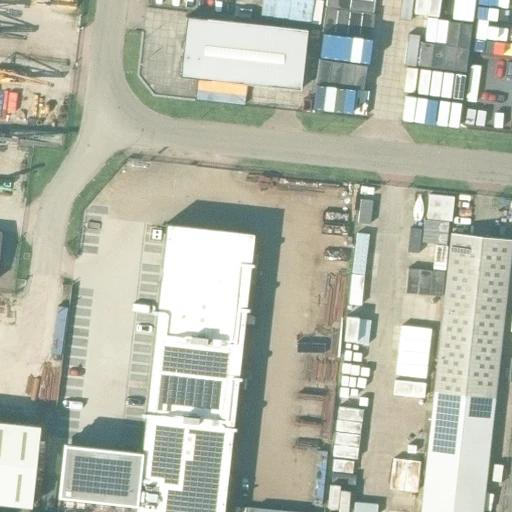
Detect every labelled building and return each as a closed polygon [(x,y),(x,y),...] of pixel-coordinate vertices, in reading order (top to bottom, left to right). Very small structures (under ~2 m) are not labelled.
[(69,18),(0,10),(0,54),(65,62),(69,18)] [(300,90),(307,30),(187,18),(180,78),(300,90)] [(61,458),(56,510),(71,511),(222,511),(248,283),(251,253),(253,233),(166,224),(141,452),(117,449),(116,464),(61,458)] [(433,392),(420,511),(481,511),(494,399),(511,240),(451,233),(433,392)] [(6,349),(18,350),(23,308),(11,306),(6,349)] [(0,502),(31,506),(39,427),(0,422),(0,502)]
